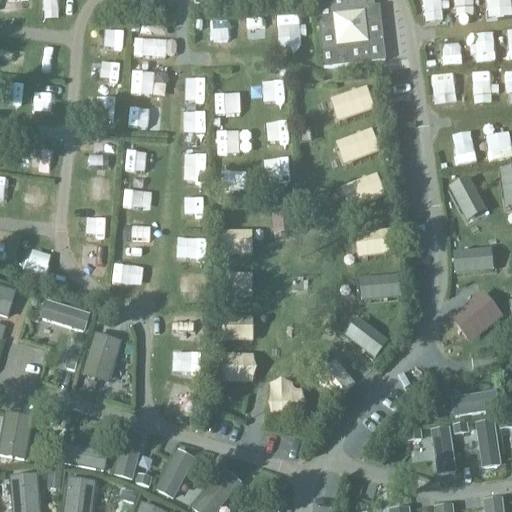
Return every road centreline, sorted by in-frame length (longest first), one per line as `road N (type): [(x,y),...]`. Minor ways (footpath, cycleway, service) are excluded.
road 1 (residential): [(325,458),(437,310),(439,231),(407,25),(395,0)]
road 2 (residential): [(55,231),(76,283),(137,320),(150,424)]
road 3 (residential): [(325,458),(449,496),(511,487)]
road 4 (residential): [(150,424),(306,483)]
road 5 (residential): [(150,424),(8,384)]
